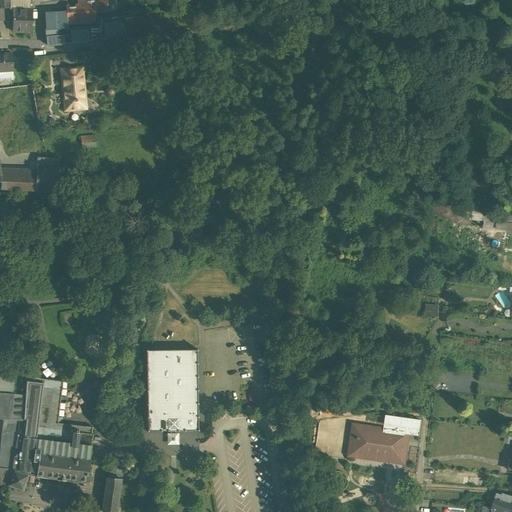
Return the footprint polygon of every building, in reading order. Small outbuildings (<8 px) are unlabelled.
[(9,0),(10,9),(10,10),(13,10),(30,11),(29,0),(9,0)] [(107,1),(77,2),(77,6),(66,7),(66,12),(67,23),(93,22),(93,18),(93,12),(108,11),(107,1)] [(30,11),(13,10),(12,32),(31,33),(32,11),(30,11)] [(66,12),(45,13),(46,31),(67,29),(67,23),(66,12)] [(120,21),(105,23),(106,37),(122,35),(120,21)] [(87,29),(70,31),(71,43),(89,42),(87,29)] [(46,37),(47,46),(63,44),(62,36),(46,37)] [(12,54),(0,54),(0,74),(2,74),(1,72),(13,71),(12,54)] [(81,69),(62,70),(65,110),(85,108),(81,69)] [(31,85),(20,87),(21,93),(0,95),(0,118),(21,113),(26,117),(34,144),(43,142),(40,132),(31,85)] [(19,86),(0,88),(0,95),(21,93),(20,87),(19,86)] [(0,118),(0,131),(5,152),(34,144),(26,117),(21,113),(0,118)] [(95,136),(81,138),(82,148),(96,147),(95,136)] [(59,160),(37,159),(36,170),(59,171),(59,160)] [(59,171),(36,170),(36,177),(36,191),(58,192),(59,171)] [(36,177),(1,175),(2,182),(1,189),(36,191),(36,177)] [(511,215),(467,210),(466,218),(511,223),(511,215)] [(425,315),(437,316),(438,305),(426,304),(425,315)] [(195,350),(148,350),(147,350),(145,350),(146,352),(146,363),(146,365),(146,377),(146,379),(146,390),(146,392),(146,403),(146,405),(147,417),(146,417),(146,419),(147,419),(147,430),(147,432),(149,432),(160,432),(162,432),(167,432),(169,432),(170,432),(170,433),(175,433),(175,431),(177,431),(177,432),(179,432),(179,431),(183,431),(183,432),(185,432),(185,431),(197,431),(199,431),(199,429),(198,429),(198,418),(199,416),(198,416),(198,405),(198,403),(198,391),(198,389),(198,378),(198,376),(198,365),(198,363),(197,351),(198,351),(198,349),(195,349),(195,350)] [(15,370),(0,368),(0,393),(14,394),(15,370)] [(56,381),(26,377),(25,395),(25,403),(40,404),(40,411),(39,411),(36,439),(71,444),(71,443),(78,444),(76,459),(89,461),(91,435),(90,435),(49,429),(56,381)] [(56,381),(49,429),(90,435),(91,428),(57,423),(63,382),(56,381)] [(14,394),(0,393),(0,418),(4,419),(19,420),(23,420),(25,403),(25,395),(14,394)] [(40,404),(25,403),(23,420),(26,420),(24,437),(36,439),(39,411),(40,411),(40,404)] [(336,449),(349,451),(352,424),(364,426),(366,415),(364,415),(320,420),(316,451),(335,454),(336,449)] [(385,416),(384,429),(408,432),(419,434),(421,421),(385,416)] [(19,420),(4,419),(3,432),(17,434),(19,420)] [(23,420),(19,420),(17,434),(15,449),(14,449),(14,452),(21,453),(23,437),(24,437),(26,420),(23,420)] [(364,426),(352,424),(349,451),(348,456),(355,457),(356,453),(400,459),(401,448),(406,448),(408,432),(384,429),(364,426)] [(3,432),(0,464),(0,485),(8,486),(13,472),(11,471),(11,470),(14,452),(14,449),(15,449),(17,434),(3,432)] [(175,433),(175,434),(170,434),(170,433),(167,433),(167,445),(173,445),(179,445),(178,433),(175,433)] [(24,437),(23,437),(21,453),(14,452),(11,470),(11,471),(13,472),(14,471),(28,476),(30,476),(29,478),(34,478),(34,476),(36,477),(58,480),(58,481),(64,481),(86,483),(86,484),(89,461),(76,459),(78,444),(71,443),(71,444),(36,439),(24,437)] [(111,467),(109,478),(122,480),(123,479),(124,468),(111,467)] [(28,476),(14,471),(13,472),(8,486),(22,491),(28,476)] [(109,478),(105,478),(101,511),(109,511),(116,511),(122,480),(109,478)] [(511,496),(502,493),(501,495),(496,494),(495,499),(511,504),(511,496)] [(511,511),(511,504),(495,499),(492,508),(491,510),(498,511),(511,511)]
